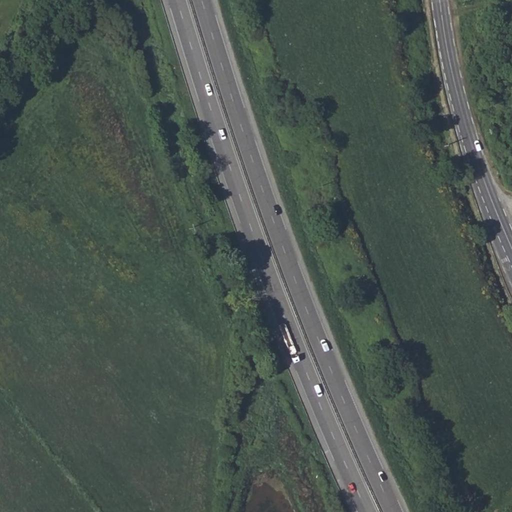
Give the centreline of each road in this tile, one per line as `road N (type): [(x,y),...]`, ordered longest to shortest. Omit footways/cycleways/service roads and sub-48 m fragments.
road 1 (trunk): [(393,511),(278,235),(201,0)]
road 2 (trunk): [(177,0),(261,257),(367,511)]
road 3 (secondary): [(439,0),(459,109),(511,248)]
